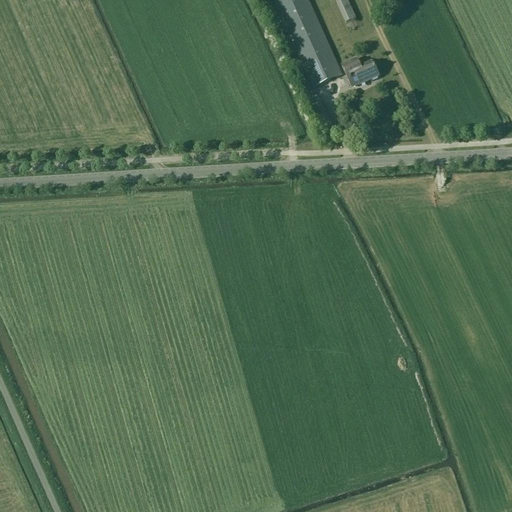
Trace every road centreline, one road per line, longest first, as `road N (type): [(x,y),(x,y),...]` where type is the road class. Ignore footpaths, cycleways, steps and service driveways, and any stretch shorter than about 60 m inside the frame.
road 1 (secondary): [(0,185),(511,153)]
road 2 (track): [(365,0),(434,158)]
road 3 (unclassified): [(57,511),(0,383)]
